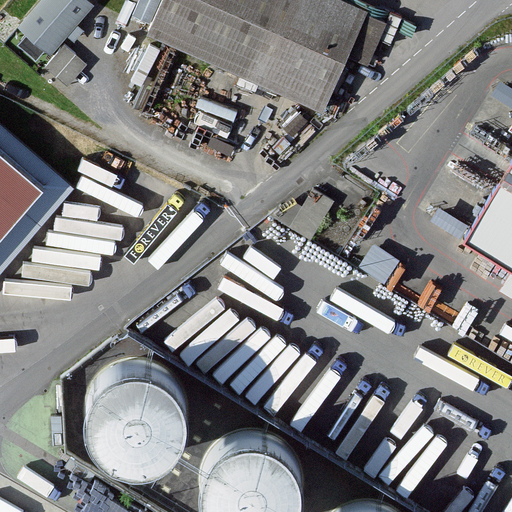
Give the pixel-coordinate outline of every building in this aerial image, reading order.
[(35,0),(18,21),(51,48),(91,0),(35,0)] [(323,108),(369,5),(356,0),(161,0),(148,31),(323,108)] [(67,40),(48,60),(67,78),(86,58),(67,40)] [(0,115),(0,269),(76,176),(0,115)] [(511,161),(466,236),(511,264),(511,161)] [(209,199),(162,244),(170,253),(217,207),(209,199)] [(374,237),(360,260),(387,276),(400,254),(374,237)] [(134,320),(152,340),(192,303),(174,284),(134,320)] [(87,415),(92,433),(106,449),(124,458),(145,459),(164,452),(179,437),(186,419),(186,400),(178,382),(164,368),(147,361),(128,361),(111,368),(97,380),(89,397),(87,415)] [(203,486),(208,504),(214,511),(290,511),(294,508),(302,490),(301,471),(293,453),(279,439),(262,432),(244,432),(226,438),(212,451),(204,468),(203,486)]
